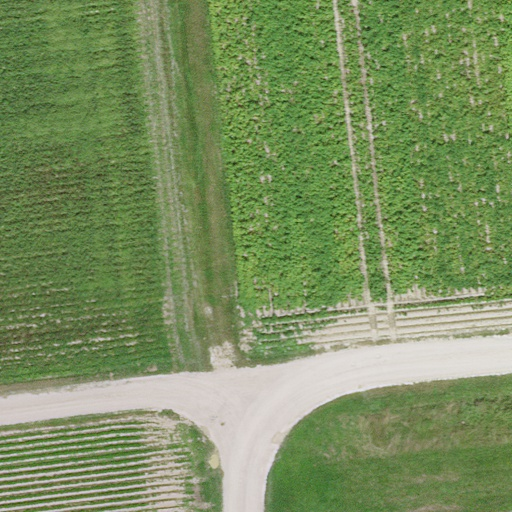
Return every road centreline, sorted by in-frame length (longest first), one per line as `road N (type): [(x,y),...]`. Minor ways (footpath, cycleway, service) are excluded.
road 1 (track): [(244,511),(184,0)]
road 2 (track): [(511,352),(0,411)]
